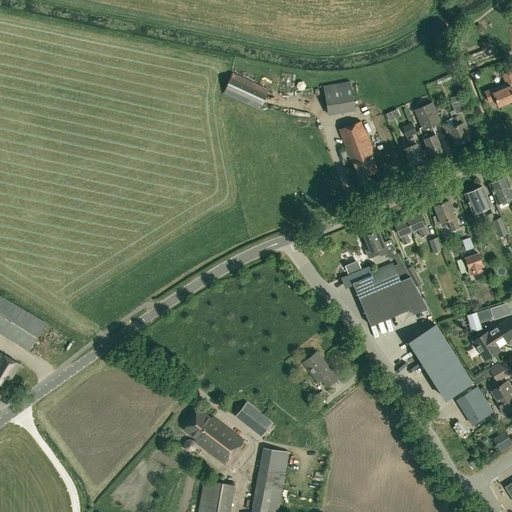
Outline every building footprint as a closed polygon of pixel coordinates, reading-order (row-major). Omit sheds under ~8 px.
[(483,52),(491,49),(487,41),(479,44),(483,52)] [(507,86),(511,82),(511,71),(511,70),(501,74),(507,86)] [(232,73),(223,93),(259,110),(269,90),(232,73)] [(323,86),(328,113),(354,108),(350,82),(323,86)] [(510,105),(508,102),(511,100),(511,90),(510,86),(507,87),(505,84),(498,87),(499,91),(493,93),(491,89),(484,92),(489,103),(495,100),(498,106),(501,105),(502,108),(510,105)] [(450,101),(456,114),(468,109),(466,105),(470,103),(468,98),(464,99),(463,96),(458,98),(457,95),(450,98),(451,101),(450,101)] [(414,111),(422,127),(419,129),(431,156),(442,150),(431,125),(440,121),(432,103),(414,111)] [(434,106),(436,112),(442,109),(440,103),(434,106)] [(386,114),(389,121),(400,116),(397,109),(386,114)] [(456,145),(469,139),(459,115),(445,121),(456,145)] [(372,157),(374,156),(360,121),(338,129),(351,164),(353,164),(358,178),(378,171),(372,157)] [(407,138),(416,134),(411,122),(402,127),(407,138)] [(411,146),(404,149),(411,164),(423,159),(413,137),(407,139),(411,146)] [(511,197),(511,190),(506,177),(489,184),(497,204),(511,197)] [(464,194),(473,214),(490,207),(481,187),(464,194)] [(441,223),(447,220),(452,230),(459,227),(447,200),(433,206),(441,223)] [(418,213),(406,218),(412,231),(417,228),(421,238),(427,235),(418,213)] [(500,217),(494,220),(492,213),(488,215),(491,222),(492,221),(500,237),(504,235),(507,242),(510,241),(500,217)] [(406,233),(412,231),(406,218),(394,223),(403,245),(410,242),(406,233)] [(410,275),(406,269),(389,238),(382,241),(377,230),(364,236),(369,248),(367,249),(367,250),(366,251),(368,257),(369,256),(370,258),(380,254),(381,256),(385,254),(387,257),(394,259),(397,264),(393,266),(392,262),(370,272),(374,281),(396,272),(400,280),(410,275)] [(433,253),(441,250),(437,238),(429,241),(433,253)] [(474,247),(470,238),(462,240),(465,247),(454,250),(455,254),(474,247)] [(310,253),(315,260),(322,254),(317,248),(310,253)] [(470,276),(484,270),(478,253),(464,258),(470,276)] [(461,274),(466,272),(462,259),(457,261),(461,274)] [(347,267),(350,275),(357,272),(364,268),(361,261),(347,267)] [(406,269),(410,275),(420,293),(423,292),(419,285),(421,283),(412,266),(406,269)] [(360,280),(357,272),(350,275),(347,267),(336,272),(342,287),(352,283),(360,280)] [(360,280),(352,283),(370,326),(411,309),(413,313),(428,308),(420,293),(410,275),(400,280),(396,272),(374,281),(370,272),(368,267),(364,268),(357,272),(360,280)] [(46,324),(0,296),(0,333),(29,351),(46,324)] [(466,315),(472,332),(482,329),(480,323),(492,319),(488,308),(466,315)] [(408,311),(402,314),(404,320),(411,317),(408,311)] [(511,316),(488,332),(473,341),(485,359),(495,353),(493,349),(511,337),(511,316)] [(401,319),(376,326),(379,335),(403,328),(401,319)] [(457,400),(477,387),(440,329),(413,346),(450,404),(457,400)] [(0,351),(0,385),(5,389),(19,364),(0,351)] [(331,371),(317,352),(302,362),(317,382),(321,379),(327,388),(339,379),(332,370),(331,371)] [(489,371),(497,382),(511,372),(504,361),(489,371)] [(497,403),(504,415),(511,409),(511,389),(507,381),(492,391),(499,402),(497,403)] [(472,424),(492,411),(477,387),(457,400),(472,424)] [(247,403),(236,416),(261,436),(272,423),(247,403)] [(197,438),(195,441),(225,464),(244,440),(214,417),(212,419),(200,409),(184,429),(197,438)] [(511,437),(511,435),(498,443),(505,455),(511,450),(511,437)] [(277,511),(288,452),(263,448),(251,511),(277,511)] [(229,511),(234,485),(204,480),(198,511),(229,511)]
